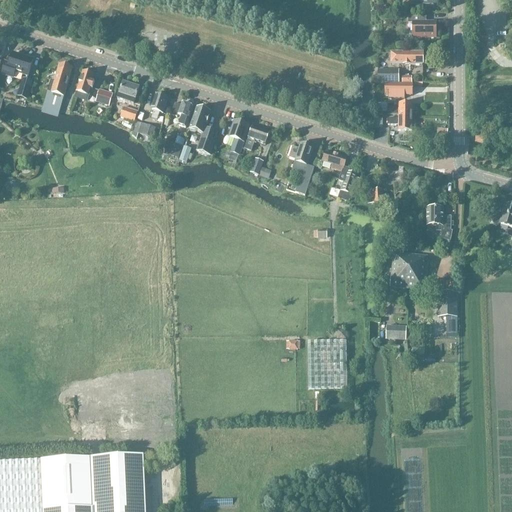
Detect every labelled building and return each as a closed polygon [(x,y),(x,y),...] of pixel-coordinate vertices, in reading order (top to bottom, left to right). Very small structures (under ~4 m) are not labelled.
[(426,17),(408,17),(408,24),(413,24),(413,38),(436,38),(436,23),(426,23),(426,17)] [(391,54),(391,66),(423,66),(423,55),(414,55),(414,52),(406,52),(406,55),(391,54)] [(13,54),(9,65),(6,64),(2,75),(13,79),(15,73),(28,77),(33,61),(13,54)] [(51,81),(44,105),(42,114),(58,119),(60,110),(64,98),(66,90),(72,69),(67,67),(67,66),(63,65),(62,66),(59,65),(54,82),(51,81)] [(399,71),(378,71),(378,83),(399,83),(399,71)] [(85,73),(82,72),(74,99),(86,102),(90,89),(92,89),(94,83),(92,82),(94,76),(90,75),(90,73),(86,72),(85,73)] [(26,100),(32,82),(23,80),(18,98),(26,100)] [(118,101),(133,106),(133,104),(140,107),(142,100),(136,98),(139,89),(123,84),(118,101)] [(388,85),(388,95),(391,95),(391,98),(406,98),(406,95),(414,95),(414,85),(388,85)] [(113,95),(99,91),(96,102),(109,107),(113,95)] [(154,111),(153,116),(151,120),(157,122),(158,117),(160,113),(163,114),(168,99),(156,95),(151,110),(154,111)] [(176,105),(174,104),(170,116),(175,118),(177,115),(182,117),(179,126),(186,129),(193,107),(182,104),(181,106),(176,105)] [(388,108),(388,115),(398,115),(398,117),(412,118),(412,104),(399,104),(398,108),(388,108)] [(138,113),(126,109),(123,108),(120,117),(135,122),(138,113)] [(206,124),(207,124),(209,118),(208,118),(210,113),(197,109),(190,130),(203,134),(197,152),(210,156),(218,133),(205,129),(206,124)] [(412,131),(412,118),(398,117),(398,119),(388,119),(378,119),(379,128),(384,128),(384,126),(398,126),(398,131),(412,131)] [(234,121),(229,138),(235,140),(230,153),(240,156),(244,143),(243,142),(249,126),(234,121)] [(136,123),(134,131),(133,131),(131,136),(136,140),(138,134),(142,136),(152,139),(156,129),(141,124),(141,125),(136,123)] [(248,139),(245,149),(251,152),(255,142),(265,145),(270,133),(252,127),(248,140),(248,139)] [(447,130),(437,129),(437,139),(446,140),(447,130)] [(174,145),(174,146),(167,144),(164,154),(171,156),(179,159),(182,147),(174,145)] [(301,144),(299,150),(292,148),(289,159),(295,160),(295,162),(291,173),(302,177),(300,185),(298,184),(295,193),(305,197),(310,179),(314,169),(307,167),(307,166),(313,148),(301,144)] [(191,150),(184,147),(180,160),(187,162),(191,150)] [(344,168),(347,159),(325,153),(323,162),(332,165),(331,169),(342,173),(344,168)] [(249,174),(258,178),(263,163),(254,160),(249,174)] [(271,172),(262,168),(259,177),(268,181),(271,172)] [(342,173),(339,181),(344,183),(338,199),(350,203),(353,195),(356,196),(361,180),(356,179),(357,175),(349,173),(350,170),(344,168),(342,173)] [(381,191),(373,192),(374,206),(383,206),(381,191)] [(511,208),(505,206),(503,215),(497,213),(489,218),(496,229),(501,226),(511,229),(511,208)] [(451,218),(443,217),(443,209),(427,209),(427,226),(436,227),(436,232),(441,232),(441,240),(450,242),(452,232),(450,232),(451,218)] [(407,289),(410,256),(394,254),(390,288),(407,289)] [(427,258),(410,256),(407,289),(423,291),(427,258)] [(457,319),(457,294),(440,294),(440,318),(457,319)] [(406,342),(406,328),(386,328),(386,341),(406,342)] [(346,342),(307,343),(308,391),(347,390),(346,342)] [(91,459),(0,463),(0,511),(145,511),(143,457),(91,459)]
